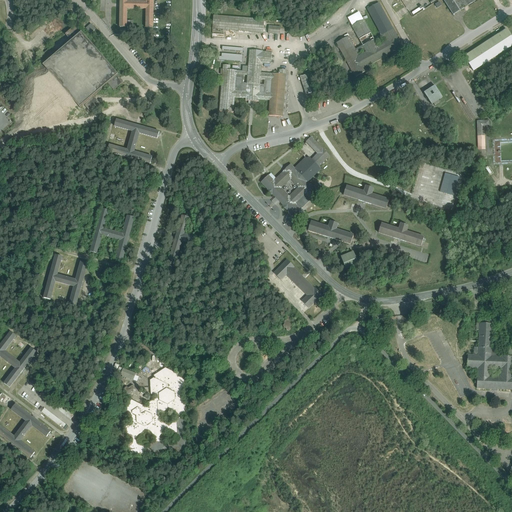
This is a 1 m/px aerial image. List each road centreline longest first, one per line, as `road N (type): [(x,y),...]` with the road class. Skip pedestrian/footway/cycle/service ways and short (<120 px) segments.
road 1 (track): [(511,485),(352,328),(165,511)]
road 2 (residential): [(6,511),(60,452),(101,387),(174,150),(194,137)]
road 3 (tertiary): [(194,137),(332,284),(360,299),(400,300)]
road 4 (residential): [(400,316),(399,341),(411,366),(500,458)]
road 5 (tertiary): [(196,0),(186,107),(194,137)]
